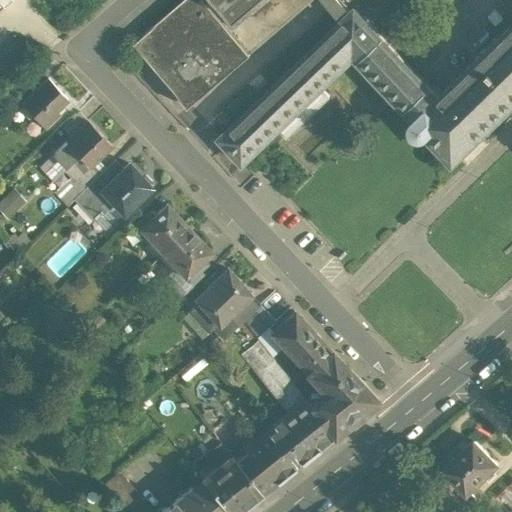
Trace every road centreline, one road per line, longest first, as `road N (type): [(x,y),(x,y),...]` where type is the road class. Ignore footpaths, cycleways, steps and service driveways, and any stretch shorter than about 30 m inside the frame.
road 1 (residential): [(416,404),(105,85),(89,62),(90,43),(130,0)]
road 2 (tertiary): [(283,511),(416,404)]
